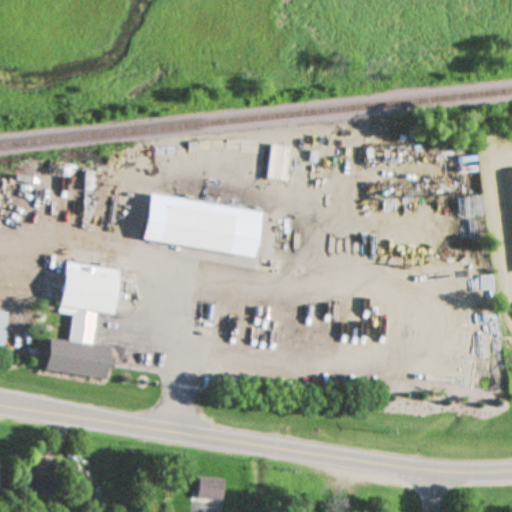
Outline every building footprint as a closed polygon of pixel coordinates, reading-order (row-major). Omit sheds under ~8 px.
[(285,181),(286,172),(293,172),(294,160),(287,159),(288,148),(271,146),(268,179),(285,181)] [(253,259),(261,212),(147,195),(140,242),(253,259)] [(112,316),(118,270),(64,263),(58,308),(74,310),(69,345),(93,349),(98,314),(112,316)] [(61,496),(61,476),(29,476),(29,496),(61,496)] [(198,499),(223,501),(224,482),(200,480),(198,499)]
